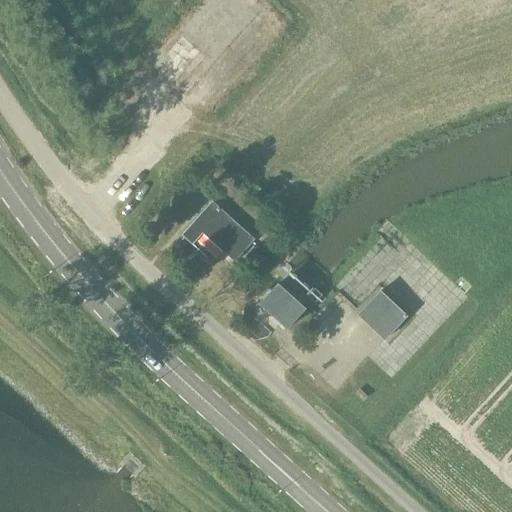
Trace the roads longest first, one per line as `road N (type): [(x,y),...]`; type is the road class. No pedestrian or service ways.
road 1 (unclassified): [(417,511),(107,231),(28,140),(0,92)]
road 2 (primary): [(328,511),(147,348),(38,227),(0,169)]
road 3 (track): [(0,309),(217,511)]
